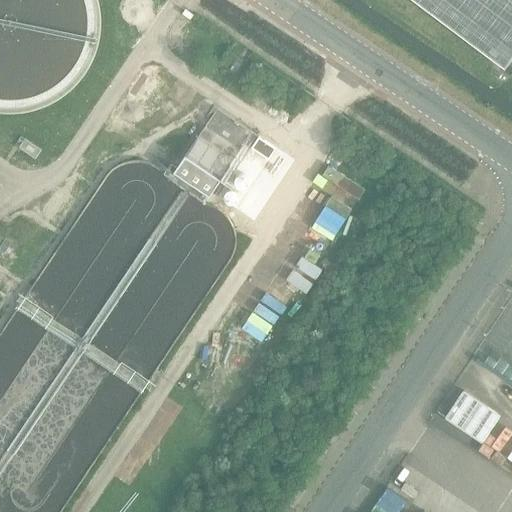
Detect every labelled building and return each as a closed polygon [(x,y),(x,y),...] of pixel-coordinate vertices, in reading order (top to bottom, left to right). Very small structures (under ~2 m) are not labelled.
[(99,40),(98,0),(0,0),(0,109),(36,109),(70,90),(92,61),(99,40)] [(511,57),(511,0),(410,0),(503,69),(511,57)] [(210,119),(169,179),(203,202),(251,132),(217,109),(215,112),(210,119)] [(258,136),(251,147),(268,158),(275,147),(258,136)] [(465,388),(445,415),(482,441),(501,414),(465,388)] [(388,486),(378,501),(394,511),(398,511),(408,499),(388,486)]
